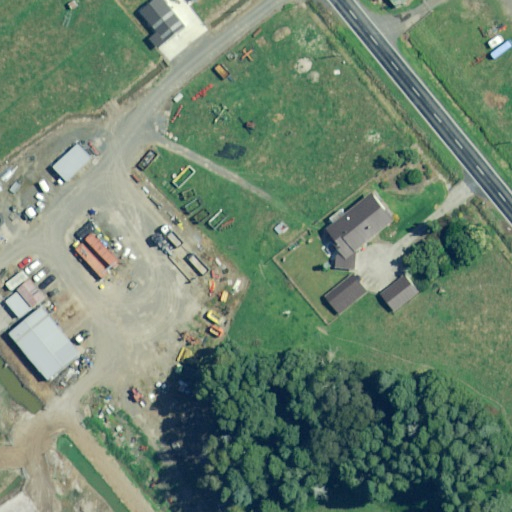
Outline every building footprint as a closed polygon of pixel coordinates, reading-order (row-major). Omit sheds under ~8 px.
[(191,28),(172,7),(160,18),(179,39),(191,28)] [(92,159),(78,144),(54,167),(68,181),(92,159)] [(337,242),(335,244),(335,268),(354,270),(355,253),(394,220),(371,192),(327,229),(337,242)] [(24,280),(19,273),(4,286),(10,292),(24,280)] [(367,292),(352,273),(324,295),(339,314),(367,292)] [(418,293),(405,276),(381,294),(394,311),(418,293)] [(32,308),(45,297),(31,280),(18,291),(6,301),(20,318),(32,308)] [(81,354),(42,307),(10,333),(49,380),(81,354)]
